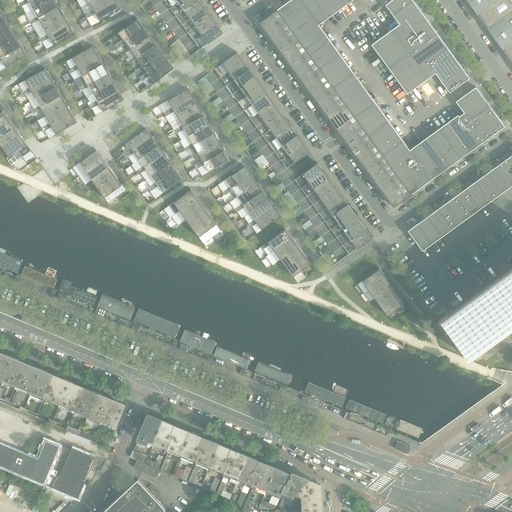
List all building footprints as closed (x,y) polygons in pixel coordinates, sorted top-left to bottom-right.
[(33,10),(49,0),(28,0),(19,5),(20,8),(29,3),(33,10)] [(30,23),(58,7),(54,0),(49,0),(33,10),(37,16),(28,21),(30,23)] [(86,17),(115,0),(114,0),(94,0),(89,3),(93,10),(85,15),(86,17)] [(100,21),(120,9),(115,0),(86,17),(87,19),(95,14),(100,21)] [(184,11),(199,0),(198,0),(181,0),(178,3),(184,11)] [(190,19),(205,8),(199,0),(184,11),(190,19)] [(318,25),(299,0),(290,0),(277,10),(284,19),(290,28),(296,37),(303,45),(305,49),(325,34),(318,25)] [(327,19),(313,0),(299,0),(318,25),(327,19)] [(337,12),(328,0),(313,0),(327,19),(337,12)] [(347,5),(343,0),(328,0),(337,12),(347,5)] [(392,15),(412,0),(392,0),(385,5),(392,15)] [(437,34),(427,20),(412,0),(392,15),(399,24),(390,31),(408,56),(437,34)] [(511,5),(508,0),(466,0),(479,17),(500,46),(511,62),(511,5)] [(43,27),(63,15),(58,7),(30,23),(31,25),(39,20),(43,27)] [(196,27),(211,17),(205,8),(190,19),(196,27)] [(266,32),(284,19),(277,10),(259,23),(266,32)] [(40,41),(69,24),(63,15),(43,27),(47,34),(39,39),(40,41)] [(202,36),(217,25),(211,17),(196,27),(202,36)] [(116,47),(143,27),(137,19),(118,33),(123,40),(111,48),(113,50),(116,47)] [(273,40),(290,28),(284,19),(266,32),(271,38),(273,40)] [(0,35),(11,29),(6,20),(0,23),(0,35)] [(53,45),(74,34),(69,24),(40,41),(41,43),(49,38),(53,45)] [(208,44),(223,33),(217,25),(202,36),(208,44)] [(130,50),(149,36),(143,27),(116,47),(118,49),(125,43),(130,50)] [(279,49),(296,37),(290,28),(273,40),(279,49)] [(0,46),(16,38),(11,29),(0,35),(0,46)] [(408,56),(390,31),(371,45),(389,69),(408,56)] [(339,54),(325,34),(305,49),(309,54),(315,63),(319,68),(339,54)] [(428,64),(448,49),(437,34),(408,56),(426,80),(435,74),(428,64)] [(128,64),(155,44),(149,36),(130,50),(135,56),(127,62),(128,64)] [(285,58),(303,45),(296,37),(279,49),(285,58)] [(0,58),(21,46),(16,38),(0,46),(0,58)] [(142,66),(161,52),(155,44),(128,64),(130,66),(138,60),(142,66)] [(292,67),(309,54),(305,49),(303,45),(285,58),(292,67)] [(6,68),(27,56),(21,46),(0,58),(0,61),(2,60),(6,68)] [(69,72),(98,55),(92,46),(72,58),(76,65),(68,70),(69,72)] [(462,68),(448,49),(428,64),(435,74),(442,83),(462,68)] [(140,80),(167,60),(161,52),(142,66),(147,72),(139,78),(140,80)] [(229,72),(243,61),(237,52),(222,63),(229,72)] [(298,75),(315,63),(309,54),(292,67),(298,75)] [(353,73),(339,54),(319,68),(322,72),(328,80),(333,88),(353,73)] [(82,76),(103,64),(98,55),(69,72),(70,74),(78,69),(82,76)] [(426,80),(408,56),(389,69),(407,94),(426,80)] [(154,83),(174,69),(167,60),(140,80),(142,82),(149,76),(154,83)] [(235,80),(249,70),(243,61),(229,72),(235,80)] [(304,84),(322,72),(319,68),(315,63),(298,75),(304,84)] [(79,90),(108,73),(103,64),(82,76),(86,83),(78,88),(79,90)] [(449,93),(467,80),(469,78),(462,68),(442,83),(449,93)] [(22,95),(51,78),(45,69),(25,80),(29,88),(21,93),(22,95)] [(241,89),(255,78),(249,70),(235,80),(241,89)] [(311,93),(328,80),(322,72),(304,84),(311,93)] [(93,94),(113,82),(108,73),(79,90),(80,92),(89,87),(93,94)] [(374,102),(353,73),(333,88),(334,89),(341,98),(347,107),(353,115),(354,117),(374,102)] [(35,99),(56,87),(51,78),(22,95),(23,97),(31,92),(35,99)] [(247,97),(261,86),(255,78),(241,89),(247,97)] [(334,89),(333,88),(328,80),(311,93),(317,102),(334,89)] [(89,107),(118,91),(113,82),(93,94),(96,100),(88,105),(89,107)] [(253,105),(267,94),(261,86),(247,97),(253,105)] [(32,112),(61,95),(56,87),(35,99),(39,105),(31,110),(32,112)] [(490,107),(476,87),(456,102),(464,113),(470,121),(490,107)] [(167,100),(159,105),(163,112),(164,114),(193,98),(188,89),(167,100)] [(323,110),(341,98),(334,89),(317,102),(323,110)] [(103,112),(124,100),(118,91),(89,107),(90,109),(99,105),(103,112)] [(259,113),(273,103),(267,94),(253,105),(259,113)] [(45,116),(66,104),(61,95),(32,112),(33,114),(41,110),(45,116)] [(193,98),(164,114),(166,116),(170,123),(178,119),(198,107),(193,98)] [(330,119),(347,107),(341,98),(323,110),(330,119)] [(389,122),(374,102),(354,117),(360,124),(366,133),(369,136),(389,122)] [(265,122),(279,111),(273,103),(259,113),(265,122)] [(42,130),(71,113),(66,104),(45,116),(49,123),(41,128),(42,130)] [(178,119),(170,123),(174,130),(175,132),(203,116),(198,107),(178,119)] [(336,128),(353,115),(347,107),(330,119),(336,128)] [(504,127),(490,107),(470,121),(464,113),(459,116),(479,145),(504,127)] [(0,112),(0,125),(8,120),(2,111),(0,112)] [(271,130),(285,119),(279,111),(265,122),(271,130)] [(56,134),(76,122),(71,113),(42,130),(43,132),(52,127),(56,134)] [(360,124),(354,117),(353,115),(336,128),(342,137),(360,124)] [(479,145),(459,116),(458,115),(447,123),(469,153),(479,145)] [(175,132),(170,135),(171,137),(176,134),(184,129),(188,136),(209,124),(203,116),(175,132)] [(277,138),(291,127),(285,119),(271,130),(277,138)] [(8,120),(0,125),(0,138),(6,134),(14,128),(8,120)] [(403,141),(389,122),(369,136),(372,142),(379,150),(383,156),(403,141)] [(469,153),(447,123),(437,130),(459,160),(469,153)] [(188,136),(180,141),(183,147),(184,148),(185,149),(214,133),(209,124),(188,136)] [(349,145),(366,133),(360,124),(342,137),(349,145)] [(283,146),(297,136),(291,127),(277,138),(283,146)] [(6,134),(0,138),(0,144),(1,147),(9,157),(10,159),(11,158),(18,152),(26,147),(27,146),(24,141),(19,134),(14,128),(6,134)] [(131,149),(124,155),(125,157),(152,137),(145,129),(126,143),(131,149)] [(459,160),(437,130),(428,137),(449,167),(459,160)] [(214,133),(185,149),(186,151),(189,149),(194,157),(198,154),(219,142),(214,133)] [(355,154),(372,142),(369,136),(366,133),(349,145),(355,154)] [(289,154),(303,144),(297,136),(283,146),(289,154)] [(152,137),(125,157),(126,159),(134,153),(139,159),(158,145),(152,137)] [(449,167),(428,137),(418,144),(440,174),(449,167)] [(431,180),(409,150),(403,141),(383,156),(385,159),(391,168),(398,176),(404,185),(411,195),(431,180)] [(202,161),(194,165),(195,167),(224,151),(219,142),(198,154),(202,161)] [(361,163),(379,150),(372,142),(355,154),(361,163)] [(295,163),(309,152),(303,144),(289,154),(295,163)] [(440,174),(418,144),(409,150),(431,180),(440,174)] [(133,164),(131,165),(137,174),(164,154),(158,145),(139,159),(133,164)] [(368,172),(385,159),(383,156),(379,150),(361,163),(368,172)] [(96,151),(79,163),(85,172),(103,159),(96,151)] [(224,151),(195,167),(196,169),(199,168),(203,175),(209,172),(218,167),(229,160),(224,151)] [(164,154),(137,174),(138,175),(140,174),(146,170),(151,176),(170,162),(164,154)] [(511,155),(495,168),(510,188),(511,185),(511,155)] [(103,159),(85,172),(91,180),(100,174),(109,167),(103,159)] [(374,180),(391,168),(385,159),(368,172),(374,180)] [(151,176),(145,180),(150,186),(148,188),(149,190),(176,170),(170,162),(151,176)] [(309,183),(324,172),(317,163),(303,174),(309,183)] [(225,180),(217,185),(222,192),(223,194),(250,175),(244,166),(233,174),(225,180)] [(100,174),(91,180),(92,180),(96,186),(102,195),(98,197),(100,201),(102,203),(106,200),(108,203),(125,191),(122,186),(122,185),(117,179),(113,173),(109,167),(100,174)] [(380,189),(398,176),(391,168),(374,180),(380,189)] [(510,188),(495,168),(485,175),(500,195),(510,188)] [(176,170),(149,190),(150,192),(158,186),(163,193),(182,179),(176,170)] [(315,191),(330,180),(324,172),(309,183),(315,191)] [(250,175),(223,194),(225,196),(233,190),(237,197),(256,183),(250,175)] [(500,195),(485,175),(476,182),(490,202),(500,195)] [(387,198),(404,185),(398,176),(380,189),(387,198)] [(321,199),(336,188),(330,180),(315,191),(321,199)] [(490,202),(476,182),(466,189),(480,209),(490,202)] [(237,197),(229,202),(234,209),(235,211),(262,191),(256,183),(237,197)] [(394,207),(411,195),(404,185),(387,198),(394,207)] [(327,207),(342,197),(336,188),(321,199),(327,207)] [(480,209),(466,189),(456,196),(471,216),(480,209)] [(165,209),(163,210),(170,218),(171,217),(175,215),(175,214),(179,211),(197,199),(191,190),(173,203),(168,206),(165,209)] [(262,191),(235,211),(237,213),(237,212),(241,218),(243,217),(249,213),(268,199),(262,191)] [(471,216),(456,196),(446,203),(461,223),(471,216)] [(333,216),(348,205),(342,197),(327,207),(333,216)] [(175,215),(171,217),(177,226),(179,224),(186,220),(193,214),(203,207),(197,199),(179,211),(175,214),(175,215)] [(249,213),(243,217),(248,224),(246,225),(247,227),(274,208),(268,199),(249,213)] [(461,223),(446,203),(437,210),(451,230),(461,223)] [(339,224),(354,213),(348,205),(333,216),(339,224)] [(193,214),(186,220),(190,225),(199,237),(207,231),(216,225),(212,219),(207,213),(203,207),(193,214)] [(274,208),(247,227),(249,229),(257,223),(261,230),(281,216),(274,208)] [(451,230),(437,210),(427,217),(442,237),(451,230)] [(345,232),(360,221),(354,213),(339,224),(345,232)] [(442,237),(427,217),(417,224),(432,244),(442,237)] [(351,240),(366,230),(360,221),(345,232),(351,240)] [(432,244),(417,224),(408,231),(422,251),(432,244)] [(268,242),(261,247),(263,250),(267,255),(270,253),(291,238),(287,232),(285,229),(268,242)] [(357,249),(372,238),(366,230),(351,240),(357,249)] [(270,253),(267,255),(272,261),(273,264),(280,259),(297,246),(291,238),(270,253)] [(297,246),(280,259),(284,265),(293,277),(301,271),(310,264),(306,259),(303,255),(301,252),(297,246)] [(0,248),(0,267),(15,273),(20,261),(7,255),(8,253),(0,248)] [(25,267),(21,276),(54,290),(57,280),(52,278),(55,273),(47,270),(45,275),(25,267)] [(368,290),(385,277),(379,269),(362,281),(368,290)] [(478,352),(511,326),(511,269),(506,274),(464,304),(460,307),(455,311),(451,314),(450,312),(438,321),(443,328),(444,328),(448,335),(451,332),(470,358),(478,353),(478,352)] [(374,298),(391,286),(385,277),(368,290),(374,298)] [(64,278),(58,291),(94,306),(98,297),(71,286),(73,282),(64,278)] [(387,316),(404,303),(396,291),(378,304),(387,316)] [(63,301),(65,295),(59,293),(57,297),(57,298),(63,301)] [(102,295),(97,308),(129,321),(133,312),(135,308),(132,303),(122,298),(120,303),(102,295)] [(138,310),(133,323),(175,340),(179,331),(180,327),(138,310)] [(180,342),(211,355),(216,343),(185,330),(180,342)] [(213,356),(247,371),(250,361),(217,347),(213,356)] [(0,378),(3,380),(12,358),(0,352),(0,378)] [(31,392),(40,370),(12,358),(3,380),(16,386),(31,392)] [(256,364),(252,373),(286,387),(290,378),(256,364)] [(60,404),(69,382),(40,370),(31,392),(45,398),(60,404)] [(88,416),(97,393),(69,382),(60,404),(73,410),(88,416)] [(307,382),(302,394),(339,409),(344,398),(307,382)] [(248,401),(252,391),(236,384),(231,394),(236,396),(248,401)] [(115,427),(124,405),(97,393),(88,416),(106,423),(115,427)] [(348,402),(344,411),(380,427),(384,418),(354,404),(348,402)] [(167,447),(176,427),(148,415),(138,440),(147,444),(152,446),(154,442),(167,447)] [(196,459),(205,439),(176,427),(167,447),(196,459)] [(97,438),(95,443),(106,448),(109,442),(97,437),(97,438)] [(225,471),(233,451),(205,439),(196,459),(225,471)] [(0,511),(0,465),(78,498),(95,457),(72,448),(70,450),(46,440),(38,458),(0,442),(0,511)] [(408,454),(411,447),(399,442),(396,449),(408,454)] [(141,455),(144,449),(136,445),(133,451),(141,455)] [(141,455),(133,451),(130,458),(137,461),(142,463),(143,463),(144,458),(145,456),(141,455)] [(253,483),(261,462),(233,451),(225,471),(253,483)] [(158,469),(142,463),(137,461),(134,468),(156,478),(159,470),(158,469)] [(283,492),(290,474),(261,462),(253,483),(281,495),(282,492),(283,492)] [(321,505),(320,485),(293,473),(292,475),(290,474),(283,492),(294,497),(295,494),(302,497),(302,510),(311,509),(311,506),(321,505)] [(161,511),(165,509),(138,479),(102,511),(161,511)] [(211,488),(212,485),(204,481),(201,488),(209,491),(210,491),(211,488)] [(293,508),(290,503),(284,506),(286,511),(290,510),(293,508)]
